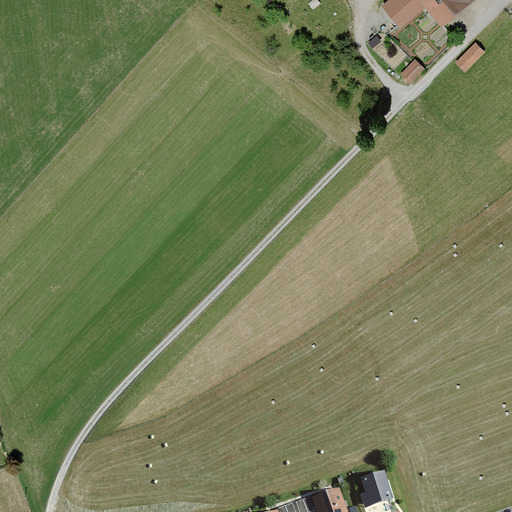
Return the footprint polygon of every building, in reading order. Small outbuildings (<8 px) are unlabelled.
[(468,0),(385,0),(378,6),(396,28),(420,8),(435,27),(468,0)] [(483,53),(473,43),(453,63),(463,73),(483,53)] [(422,68),(412,60),(399,75),(408,83),(422,68)] [(387,474),(365,482),(369,495),(362,498),(367,511),(396,501),(387,474)] [(350,511),(343,490),(315,500),(319,511),(350,511)] [(305,493),(293,498),(298,511),(311,507),(305,493)] [(280,511),(293,511),(288,499),(278,503),(280,511)]
